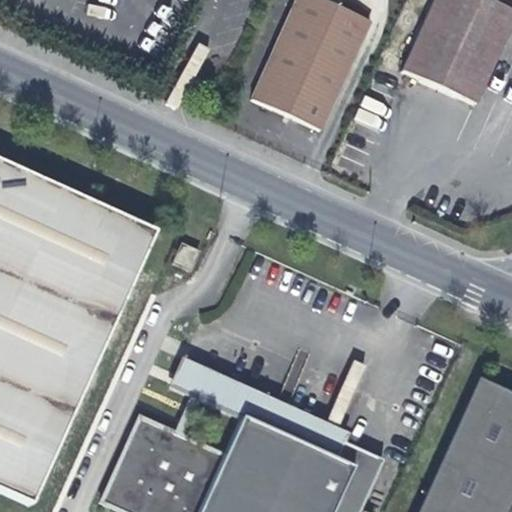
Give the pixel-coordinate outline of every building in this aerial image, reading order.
[(320,0),(269,0),(227,90),(296,122),(347,12),(320,0)] [(486,0),(405,0),(378,61),(451,95),(493,3),(486,0)] [(0,169),(0,499),(19,509),(146,237),(0,169)] [(172,265),(192,272),(200,250),(181,242),(172,265)] [(193,403),(235,422),(236,419),(332,463),(339,446),(342,447),(346,438),(177,362),(164,390),(182,398),(193,403)] [(511,403),(472,384),(413,511),(504,511),(511,496),(511,403)] [(177,438),(193,403),(182,398),(166,433),(177,438)] [(359,511),(380,465),(342,447),(339,446),(332,463),(236,419),(235,422),(219,457),(177,438),(166,433),(135,420),(96,504),(113,511),(359,511)]
